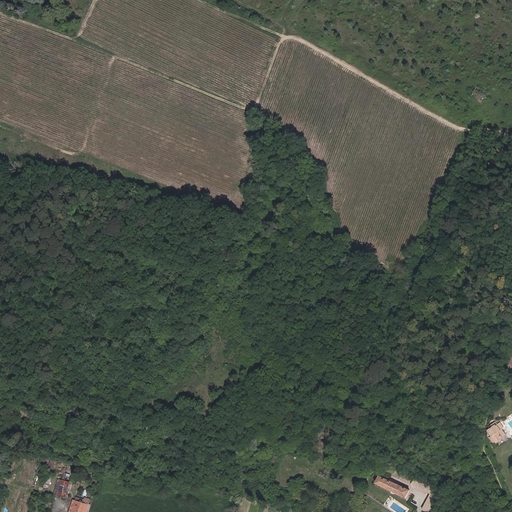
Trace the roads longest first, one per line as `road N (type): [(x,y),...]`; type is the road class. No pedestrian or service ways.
road 1 (track): [(199,0),(284,32),(479,136),(511,144)]
road 2 (track): [(511,507),(485,432),(511,343)]
